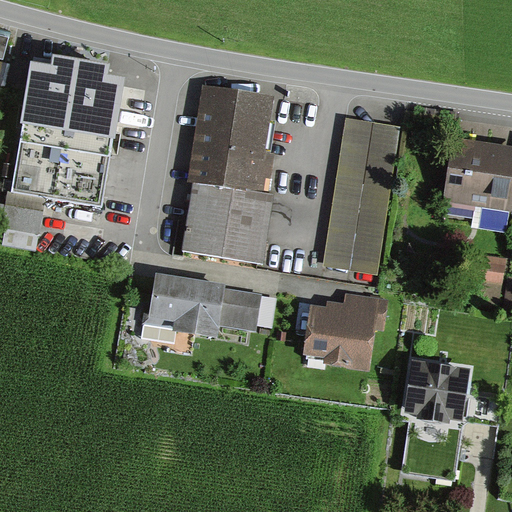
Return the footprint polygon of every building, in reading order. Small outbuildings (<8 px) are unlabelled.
[(121,70),(27,54),(3,199),(97,214),(121,70)] [(266,107),(198,96),(171,257),(255,271),(273,161),(257,159),(266,107)] [(401,127),(346,118),(323,267),(377,275),(401,127)] [(441,199),(508,206),(511,176),(511,156),(447,149),(441,199)] [(254,299),(146,282),(138,327),(211,338),(212,327),(248,333),(254,299)] [(343,316),(307,310),(300,355),(322,358),(321,364),(360,371),(367,326),(378,327),(381,305),(345,299),(343,316)] [(458,423),(463,375),(409,370),(404,417),(458,423)]
